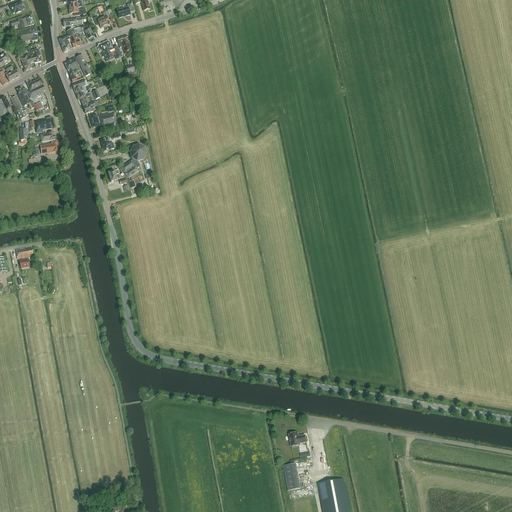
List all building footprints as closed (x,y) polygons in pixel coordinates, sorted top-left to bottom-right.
[(67,4),(68,10),(78,8),(77,6),(81,5),(79,0),(75,0),(73,0),(74,3),(67,4)] [(150,9),(147,1),(149,1),(148,0),(134,0),(136,5),(141,3),(143,11),(150,9)] [(23,6),(21,2),(9,7),(12,14),(15,13),(15,14),(21,12),(21,11),(24,10),(24,8),(23,6)] [(129,13),(134,11),(132,3),(126,5),(127,7),(116,11),(119,18),(130,15),(129,13)] [(78,8),(68,10),(69,15),(75,14),(76,17),(86,15),(85,9),(81,10),(78,10),(78,8)] [(101,18),(105,27),(110,25),(107,19),(110,18),(107,11),(102,14),(104,17),(101,18)] [(18,25),(19,30),(27,27),(34,25),(31,17),(18,21),(17,20),(14,21),(14,22),(10,23),(11,27),(18,25)] [(105,27),(101,18),(99,19),(98,17),(93,19),(96,26),(99,25),(100,29),(105,27)] [(63,27),(76,26),(76,25),(82,24),(82,19),(76,19),(76,20),(63,21),(63,27)] [(81,28),(82,32),(85,32),(88,39),(94,37),(90,29),(90,30),(89,27),(83,27),(81,28)] [(60,44),(70,40),(69,38),(76,35),(75,34),(82,32),(81,28),(73,30),(67,32),(69,36),(66,37),(58,39),(60,44)] [(31,42),(37,41),(35,30),(29,31),(17,34),(19,43),(31,41),(31,42)] [(71,43),(71,44),(73,48),(73,49),(80,46),(78,40),(78,41),(76,35),(69,38),(70,40),(71,43)] [(122,47),(125,55),(131,53),(127,41),(128,41),(126,36),(116,39),(118,44),(120,48),(122,47)] [(71,43),(70,40),(60,44),(63,53),(71,50),(70,49),(73,48),(71,44),(71,43)] [(114,59),(111,53),(110,50),(109,48),(110,48),(108,42),(98,46),(100,52),(101,52),(106,63),(114,59)] [(110,50),(111,53),(113,52),(116,60),(122,58),(117,46),(112,49),(112,50),(110,50)] [(38,50),(31,52),(28,53),(29,55),(30,55),(30,58),(33,57),(34,63),(34,64),(41,62),(38,50)] [(29,55),(28,53),(28,55),(26,56),(24,57),(29,70),(31,69),(30,64),(34,63),(33,57),(30,58),(30,55),(29,55)] [(3,65),(9,61),(5,54),(0,56),(0,68),(3,66),(3,65)] [(85,77),(90,75),(81,56),(76,58),(85,77)] [(25,71),(29,70),(24,57),(20,59),(25,71)] [(68,72),(72,83),(77,81),(73,70),(75,68),(76,72),(80,71),(74,59),(64,64),(68,72)] [(127,73),(134,71),(132,65),(125,67),(127,73)] [(19,77),(16,71),(11,74),(14,80),(19,77)] [(6,76),(9,82),(14,80),(11,74),(9,75),(8,73),(5,74),(6,76)] [(43,92),(45,91),(42,86),(43,85),(40,79),(27,85),(30,91),(27,92),(30,100),(32,99),(44,94),(43,92)] [(74,90),(81,87),(88,85),(86,81),(85,80),(83,81),(72,85),(74,90)] [(83,92),(81,87),(74,90),(76,95),(83,92)] [(31,109),(34,108),(31,101),(29,102),(26,94),(27,94),(25,88),(22,90),(21,88),(16,91),(18,95),(17,95),(23,107),(28,104),(31,109)] [(100,98),(97,90),(92,93),(95,100),(100,98)] [(85,97),(88,97),(89,97),(91,100),(94,99),(91,92),(85,95),(83,92),(76,95),(78,100),(80,99),(85,97)] [(10,99),(20,120),(26,117),(25,117),(28,115),(26,110),(23,112),(16,97),(10,99)] [(85,97),(80,99),(83,108),(88,105),(87,104),(90,103),(88,97),(85,97)] [(0,116),(12,110),(5,98),(0,100),(0,116)] [(96,106),(95,103),(94,102),(91,104),(88,105),(83,108),(85,114),(94,111),(93,108),(96,107),(96,106)] [(113,111),(107,113),(96,116),(96,115),(89,117),(93,129),(99,127),(102,126),(103,130),(118,126),(113,111)] [(44,120),(33,122),(33,123),(32,123),(33,128),(34,128),(36,133),(42,132),(42,131),(52,129),(50,120),(44,121),(44,120)] [(27,128),(20,129),(21,143),(18,143),(19,146),(23,146),(23,145),(28,145),(27,128)] [(112,140),(121,137),(119,131),(110,134),(112,140)] [(55,140),(55,139),(55,137),(54,136),(53,133),(40,135),(41,143),(55,140)] [(110,150),(114,149),(113,143),(109,144),(107,139),(100,141),(103,152),(110,150)] [(41,155),(59,152),(57,141),(51,142),(52,144),(40,146),(41,155)] [(39,155),(38,147),(37,147),(37,145),(39,144),(39,143),(36,144),(31,145),(33,156),(39,155)] [(131,159),(133,159),(131,162),(131,161),(121,169),(128,179),(138,171),(136,169),(139,167),(139,165),(138,164),(137,162),(143,160),(146,155),(144,148),(139,145),(133,147),(130,152),(131,159)] [(117,181),(115,175),(118,174),(117,170),(114,171),(108,173),(110,182),(117,181)] [(17,260),(30,257),(29,255),(33,254),(31,249),(26,250),(25,248),(16,250),(17,260)] [(11,255),(6,256),(8,269),(14,267),(11,255)] [(289,435),(291,447),(300,445),(300,444),(307,442),(305,435),(298,437),(298,433),(289,435)] [(296,463),(283,466),(289,492),(301,489),(296,463)] [(322,511),(349,511),(343,479),(318,484),(322,511)] [(130,511),(128,510),(128,505),(123,506),(123,505),(118,506),(118,503),(108,505),(109,511),(113,511),(114,511),(120,511),(130,511)]
